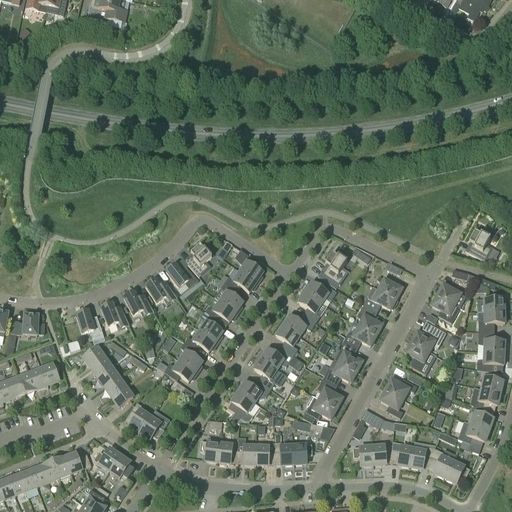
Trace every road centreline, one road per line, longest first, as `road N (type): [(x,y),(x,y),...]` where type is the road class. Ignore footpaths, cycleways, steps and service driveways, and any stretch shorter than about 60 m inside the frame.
road 1 (primary): [(0,103),(103,124),(263,138),(393,129),(511,102)]
road 2 (residential): [(289,275),(197,220),(155,261),(93,295),(0,299)]
road 3 (residential): [(319,489),(319,475),(429,274)]
road 4 (residential): [(289,275),(159,468)]
road 5 (residential): [(429,274),(329,229),(289,275)]
road 6 (residential): [(319,489),(206,485),(159,468)]
road 7 (residential): [(384,0),(474,41),(487,38),(511,9)]
road 8 (residential): [(459,511),(406,489),(319,489)]
